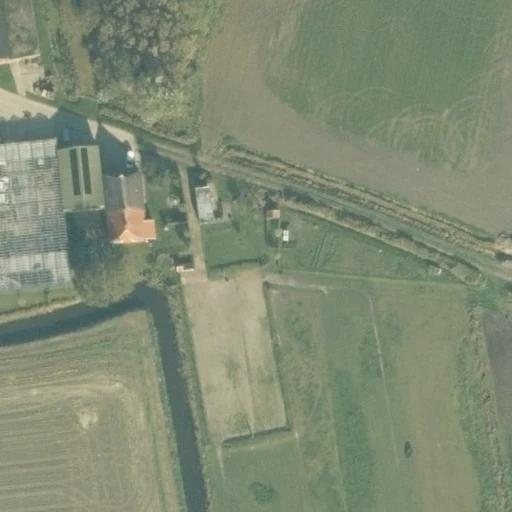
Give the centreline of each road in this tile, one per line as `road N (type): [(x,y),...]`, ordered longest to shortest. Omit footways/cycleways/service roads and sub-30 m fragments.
road 1 (track): [(500,276),(145,146)]
road 2 (unclassified): [(145,146),(0,96)]
